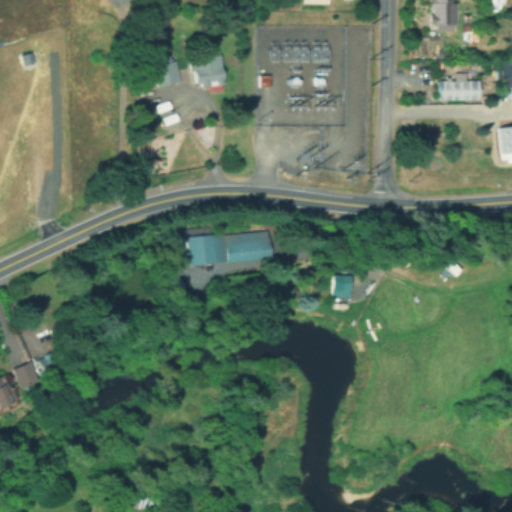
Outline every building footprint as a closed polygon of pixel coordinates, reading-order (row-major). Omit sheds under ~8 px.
[(423,0),(424,25),(443,24),(443,0),(423,0)] [(152,10),(136,13),(148,79),(169,75),(152,10)] [(178,43),(183,66),(193,81),(217,69),(201,34),(178,43)] [(430,56),(431,94),(475,95),(474,56),(440,56),(430,56)] [(150,64),(155,85),(177,80),(172,59),(150,64)] [(511,65),(498,65),(498,97),(511,96),(511,65)] [(142,97),(147,107),(163,101),(158,91),(142,97)] [(153,112),(167,103),(173,113),(159,120),(153,112)] [(483,115),(488,151),(511,148),(511,141),(507,110),(483,115)] [(188,251),(187,224),(205,223),(206,250),(188,251)] [(216,228),(216,256),(257,252),(257,224),(216,228)] [(345,297),(345,274),(327,274),(327,296),(345,297)] [(1,358),(18,387),(34,379),(19,350),(1,358)] [(0,399),(14,391),(0,366),(0,399)]
